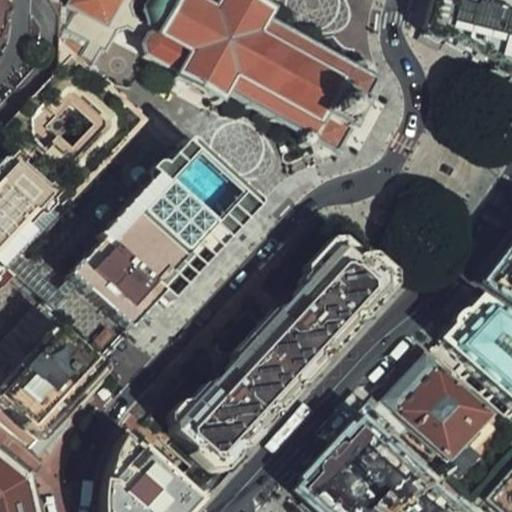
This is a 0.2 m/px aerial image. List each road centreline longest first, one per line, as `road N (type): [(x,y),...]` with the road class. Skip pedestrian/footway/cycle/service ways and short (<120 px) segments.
road 1 (tertiary): [(398,0),(394,49),(411,83),(413,113),(390,162),(376,180),(316,198),(291,216),(141,382),(93,454),(81,511)]
road 2 (tertiary): [(220,511),(456,268),(511,186)]
road 3 (unknown): [(184,121),(59,18)]
